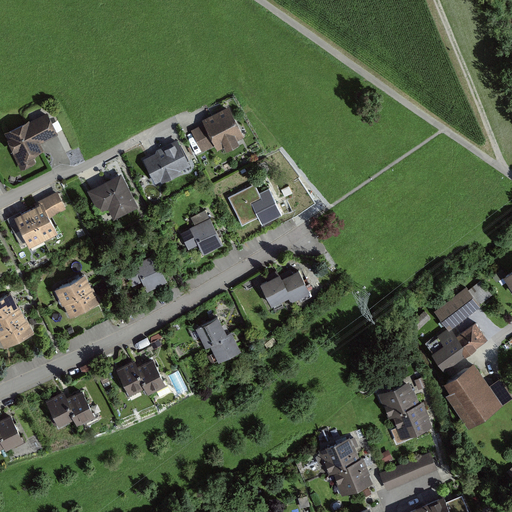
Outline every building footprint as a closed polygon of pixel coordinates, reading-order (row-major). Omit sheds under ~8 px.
[(204,124),(192,131),(203,152),(216,146),(218,150),(225,146),(227,150),(240,143),(238,139),(244,136),(229,106),(202,120),(204,124)] [(47,111),(2,133),(20,172),(38,164),(34,155),(44,150),(41,143),(58,135),(47,111)] [(155,152),(143,159),(156,183),(161,180),(162,182),(182,172),(181,169),(190,164),(178,140),(167,146),(166,145),(157,149),(155,152)] [(121,172),(85,191),(98,215),(108,210),(113,220),(139,207),(121,172)] [(255,182),(229,195),(243,222),(259,214),(263,223),(283,213),(269,187),(260,192),(255,182)] [(42,199),(43,201),(50,216),(66,208),(58,191),(42,199)] [(43,201),(30,208),(45,238),(58,231),(50,216),(43,201)] [(30,208),(16,215),(22,228),(30,245),(45,238),(30,208)] [(195,224),(181,232),(190,249),(199,244),(203,252),(223,242),(206,210),(191,217),(195,224)] [(22,228),(16,215),(15,214),(8,217),(15,232),(22,228)] [(155,253),(122,269),(130,284),(142,278),(148,289),(168,279),(155,253)] [(299,268),(281,277),(290,296),(292,300),(311,291),(299,268)] [(502,268),(493,275),(496,280),(506,274),(502,268)] [(86,273),(56,288),(64,303),(65,302),(93,287),(86,273)] [(272,305),(290,296),(281,277),(279,274),(261,282),(272,305)] [(481,280),(471,289),(482,302),(492,294),(481,280)] [(467,286),(434,310),(447,326),(453,327),(481,306),(467,286)] [(93,287),(65,302),(72,316),(102,301),(95,287),(93,287)] [(12,291),(0,297),(0,315),(20,305),(12,291)] [(20,305),(0,315),(0,332),(28,319),(21,305),(20,305)] [(106,318),(99,305),(61,325),(68,338),(106,318)] [(425,311),(412,324),(419,331),(432,317),(425,311)] [(228,333),(219,315),(197,326),(206,345),(210,342),(228,333)] [(29,318),(28,319),(0,332),(0,334),(6,346),(36,331),(29,318)] [(447,381),(474,362),(469,355),(490,340),(476,320),(457,333),(453,328),(448,327),(422,345),(447,381)] [(228,333),(210,342),(219,360),(242,349),(233,331),(228,333)] [(275,339),(266,345),(269,349),(278,343),(275,339)] [(155,358),(138,367),(147,386),(150,392),(157,389),(167,384),(155,358)] [(134,360),(117,368),(130,395),(147,386),(138,367),(134,360)] [(452,392),(481,372),(474,362),(474,361),(447,381),(445,382),(452,392)] [(89,362),(80,367),(83,373),(92,368),(89,362)] [(105,371),(99,374),(105,387),(111,384),(105,371)] [(452,392),(448,395),(470,427),(511,398),(511,390),(503,377),(491,385),(481,372),(452,392)] [(425,376),(415,380),(419,389),(429,386),(425,376)] [(406,408),(420,402),(414,388),(413,389),(409,380),(378,393),(389,419),(394,416),(408,411),(406,408)] [(167,384),(157,389),(160,396),(172,390),(168,383),(167,384)] [(83,390),(67,399),(76,417),(79,424),(96,416),(83,390)] [(60,425),(76,417),(67,399),(63,392),(47,400),(60,425)] [(431,416),(424,400),(420,402),(406,408),(408,411),(394,416),(402,438),(432,426),(429,417),(431,416)] [(12,415),(0,420),(0,430),(7,445),(8,448),(25,440),(12,415)] [(346,464),(360,459),(355,445),(353,446),(350,437),(319,449),(329,475),(334,473),(348,468),(346,464)] [(389,449),(380,453),(387,466),(392,463),(390,459),(394,457),(389,449)] [(431,452),(380,473),(387,490),(438,469),(431,452)] [(371,473),(365,457),(360,459),(346,464),(348,468),(334,473),(343,494),(373,482),(369,473),(371,473)] [(445,496),(426,504),(429,511),(470,511),(463,494),(447,500),(445,496)] [(308,496),(300,498),(302,508),(310,506),(308,496)]
